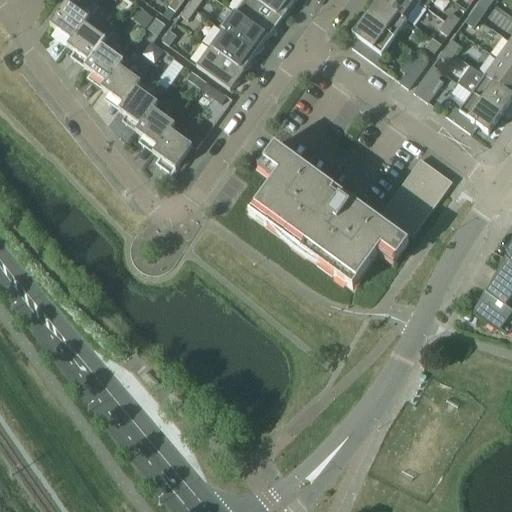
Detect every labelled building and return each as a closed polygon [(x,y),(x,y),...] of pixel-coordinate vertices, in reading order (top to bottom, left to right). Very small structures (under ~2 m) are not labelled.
[(183,5),(176,0),(175,0),(168,10),(175,15),(183,5)] [(197,0),(193,0),(188,8),(195,13),(202,3),(197,0)] [(249,0),(245,0),(234,16),(268,40),(281,23),(249,0)] [(286,0),(249,0),(281,23),(294,5),(286,0)] [(411,0),(379,0),(378,2),(407,23),(419,6),(411,0)] [(411,0),(419,6),(426,11),(431,4),(432,5),(435,0),(411,0)] [(378,2),(365,20),(394,41),(407,23),(378,2)] [(50,28),(71,43),(72,44),(84,27),(85,28),(89,22),(66,5),(50,28)] [(195,13),(188,8),(180,18),(187,23),(195,13)] [(477,9),(471,17),(479,23),(485,14),(477,9)] [(137,21),(147,28),(153,20),(143,13),(137,21)] [(234,16),(222,33),(256,58),(268,40),(234,16)] [(451,16),(445,25),(453,30),(459,22),(451,16)] [(479,23),(471,17),(465,25),(473,31),(479,23)] [(394,41),(365,20),(352,38),(361,45),(355,54),(374,68),(394,41)] [(156,22),(149,31),(158,38),(165,28),(156,22)] [(453,30),(445,25),(439,33),(447,39),(453,30)] [(67,49),(88,65),(89,65),(101,49),(102,49),(106,44),(85,28),(84,27),(72,44),(71,43),(67,49)] [(222,33),(209,51),(243,75),(256,58),(222,33)] [(169,34),(162,44),(169,49),(176,39),(169,34)] [(426,50),(434,56),(440,48),(432,42),(426,50)] [(452,44),(446,52),(454,58),(460,49),(452,44)] [(511,46),(510,45),(497,62),(511,72),(511,46)] [(84,71),(105,86),(106,87),(118,70),(119,71),(123,65),(102,49),(101,49),(89,65),(88,65),(84,71)] [(243,75),(209,51),(196,69),(230,94),(243,75)] [(454,58),(446,52),(440,60),(448,66),(454,58)] [(400,73),(405,77),(398,86),(408,93),(428,66),(413,55),(400,73)] [(511,72),(497,62),(485,80),(511,99),(511,72)] [(172,63),(163,76),(173,83),(183,70),(172,63)] [(413,96),(427,107),(443,86),(438,82),(442,76),(433,69),(413,96)] [(457,87),(472,97),(501,118),(511,103),(511,99),(485,80),(470,69),(457,87)] [(101,92),(122,107),(123,108),(135,91),(136,92),(141,86),(119,71),(118,70),(106,87),(105,86),(101,92)] [(192,75),(188,82),(200,91),(205,85),(192,75)] [(206,85),(202,91),(222,106),(227,99),(206,85)] [(118,113),(139,129),(140,129),(152,113),(154,113),(158,108),(136,92),(135,91),(123,108),(122,107),(118,113)] [(501,118),(472,97),(459,115),(454,111),(447,121),(470,138),(477,129),(488,137),(501,118)] [(135,135),(157,150),(157,151),(170,134),(171,135),(175,129),(154,113),(152,113),(140,129),(139,129),(135,135)] [(157,151),(157,150),(152,156),(175,173),(192,150),(195,153),(203,143),(178,125),(175,129),(171,135),(170,134),(157,151)] [(272,222),(296,240),(291,247),(309,260),(314,253),(339,271),(334,278),(352,292),(353,291),(352,290),(381,251),(397,262),(408,246),(405,244),(409,238),(412,241),(452,186),(420,163),(381,218),(384,220),(380,226),(357,209),(354,213),(331,197),(334,193),(274,149),(263,165),(278,176),(249,215),(248,216),(266,229),(272,222)] [(511,267),(504,262),(474,316),(506,339),(507,338),(506,338),(511,330),(511,267)]
